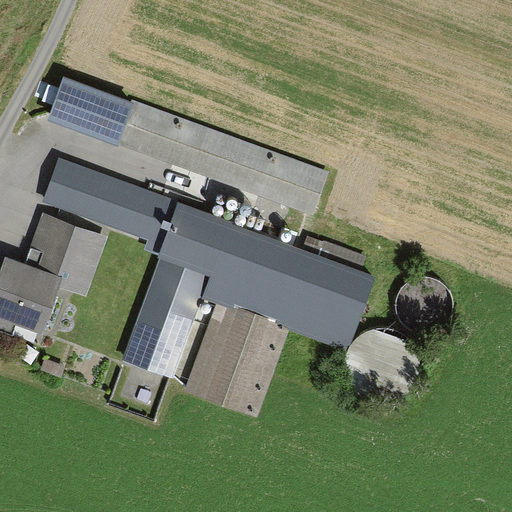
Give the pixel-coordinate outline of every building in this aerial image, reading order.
[(119,140),(135,97),(64,71),(48,114),(119,140)] [(135,97),(119,140),(313,212),(329,170),(135,97)] [(291,238),(59,156),(44,198),(149,235),(145,247),(160,253),(121,363),(172,380),(203,293),(348,344),(374,270),(359,264),(361,258),(292,234),(291,238)] [(6,250),(0,265),(0,312),(43,328),(60,282),(87,292),(109,233),(43,209),(26,257),(6,250)] [(398,288),(401,315),(448,311),(445,284),(398,288)] [(288,327),(216,301),(184,386),(257,413),(288,327)]
